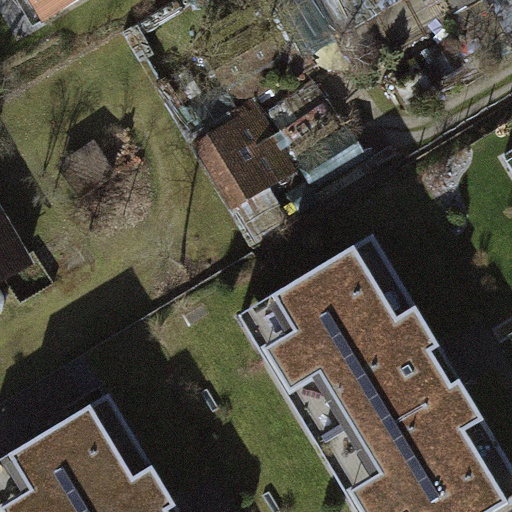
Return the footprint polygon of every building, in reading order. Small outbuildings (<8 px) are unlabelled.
[(26,0),(39,23),(79,0),(26,0)] [(315,0),(337,37),(400,0),(315,0)] [(191,147),(227,210),(293,172),(257,109),(191,147)] [(0,221),(0,270),(22,258),(0,221)] [(511,473),(379,247),(244,326),(353,511),(510,511),(511,511),(511,473)] [(177,511),(118,411),(0,480),(0,511),(177,511)]
